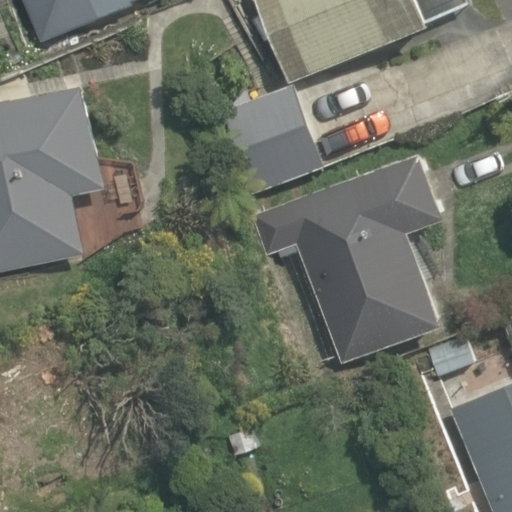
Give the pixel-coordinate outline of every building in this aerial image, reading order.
[(29,0),(53,54),(144,14),(137,0),(29,0)] [(268,0),(305,85),(490,5),(487,0),(268,0)] [(288,78),(222,109),(263,196),(329,165),(288,78)] [(0,104),(0,283),(92,268),(81,206),(116,200),(96,88),(0,104)] [(285,213),(347,379),(456,338),(419,238),(466,220),(441,154),(285,213)] [(511,511),(511,389),(503,393),(484,344),(427,365),(484,511),(511,511)]
